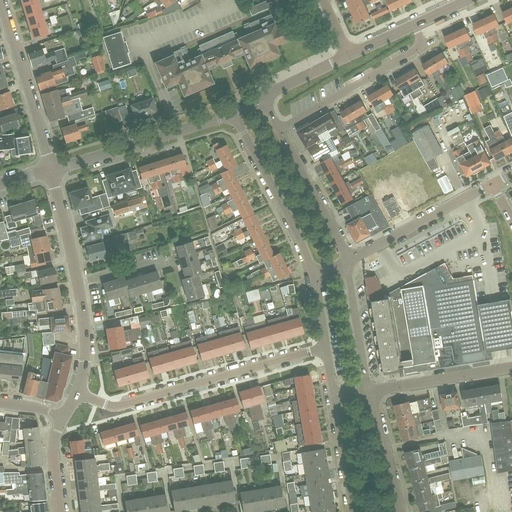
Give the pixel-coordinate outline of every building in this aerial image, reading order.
[(287,3),(285,0),(274,0),(266,4),(269,9),(270,11),(287,3)] [(378,0),(364,0),(363,1),(362,0),(347,0),(352,12),(365,6),(366,7),(379,0),(378,0)] [(402,6),(399,0),(386,0),(391,11),(402,6)] [(23,5),(26,16),(41,12),(37,1),(23,5)] [(258,13),(255,5),(248,9),(251,16),(258,13)] [(371,17),(366,7),(365,6),(352,12),(357,24),(371,17)] [(389,12),(387,7),(372,14),(374,19),(389,12)] [(511,8),(502,13),(507,24),(511,21),(511,8)] [(26,16),(30,28),(44,23),(41,12),(26,16)] [(495,14),(484,19),(495,42),(499,40),(496,34),(497,34),(495,28),(500,25),(495,14)] [(168,59),(155,64),(166,89),(178,83),(183,96),(213,83),(208,71),(208,70),(217,66),(217,65),(220,63),(223,69),(231,65),(229,59),(234,57),(234,59),(244,55),(249,68),(279,55),(275,46),(291,39),(285,25),(276,29),(271,17),(250,26),(252,30),(247,33),(248,36),(239,40),(237,34),(227,38),(220,41),(214,44),(198,51),(200,57),(191,61),(189,57),(184,59),(181,52),(168,57),(168,59)] [(495,42),(484,19),(474,24),(479,35),(484,33),(489,45),(495,43),(495,42)] [(30,28),(33,39),(48,34),(44,23),(30,28)] [(474,44),(471,38),(466,27),(455,32),(460,43),(462,49),(465,56),(468,62),(473,60),(467,47),(474,44)] [(85,36),(82,29),(76,32),(77,36),(81,38),(85,36)] [(460,43),(455,32),(445,37),(450,48),(460,43)] [(121,34),(103,40),(113,72),(131,66),(128,56),(129,55),(126,44),(124,45),(121,34)] [(56,64),(68,60),(67,59),(64,48),(44,55),(42,48),(27,53),(32,67),(55,59),(56,64)] [(449,63),(443,53),(433,59),(439,69),(449,63)] [(35,77),(40,91),(55,86),(55,85),(66,81),(65,77),(73,74),(71,67),(75,66),(72,57),(67,59),(68,60),(56,64),(53,65),(55,70),(35,77)] [(439,69),(433,59),(429,61),(427,60),(423,62),(424,64),(422,65),(428,75),(433,73),(440,84),(446,81),(442,74),(442,75),(439,69)] [(487,71),(482,60),(470,65),(476,77),(487,71)] [(425,85),(422,79),(415,69),(413,68),(410,70),(410,72),(405,75),(414,90),(418,97),(419,97),(423,95),(419,88),(425,85)] [(508,80),(503,68),(487,75),(492,87),(508,80)] [(442,74),(446,81),(450,78),(446,72),(442,74)] [(487,82),(484,74),(476,77),(480,86),(487,82)] [(401,91),(406,88),(413,100),(418,97),(414,90),(405,75),(401,77),(400,76),(396,78),(396,80),(395,81),(401,91)] [(119,85),(121,78),(114,76),(111,82),(119,85)] [(111,88),(108,80),(97,83),(100,92),(111,88)] [(394,96),(388,85),(378,91),(384,101),(394,96)] [(460,86),(451,91),(456,100),(465,95),(460,86)] [(492,95),(488,87),(478,92),(482,100),(492,95)] [(67,97),(64,89),(57,91),(41,95),(45,109),(71,100),(87,95),(86,92),(81,94),(80,93),(67,97)] [(384,101),(378,91),(368,97),(374,107),(379,104),(383,110),(383,109),(387,115),(391,113),(387,107),(384,102),(384,101)] [(437,99),(442,108),(456,100),(451,91),(437,99)] [(13,106),(8,92),(0,95),(0,109),(0,110),(13,106)] [(482,110),(474,92),(465,96),(473,114),(482,110)] [(131,105),(132,109),(132,112),(127,113),(125,105),(117,108),(122,121),(122,122),(142,115),(143,118),(148,117),(147,114),(155,111),(152,99),(145,101),(144,99),(136,101),(137,103),(131,105)] [(434,112),(442,108),(437,99),(429,103),(434,112)] [(62,108),(72,105),(71,100),(45,109),(49,122),(65,117),(62,108)] [(361,101),(351,107),(364,129),(368,126),(364,121),(369,118),(368,116),(366,112),(367,111),(361,101)] [(427,114),(422,104),(417,107),(416,110),(421,117),(427,114)] [(351,107),(341,113),(347,123),(350,129),(355,125),(359,132),(364,129),(351,107)] [(113,123),(122,121),(117,108),(105,111),(106,116),(111,115),(113,123)] [(95,116),(93,109),(67,116),(69,123),(95,116)] [(345,129),(334,110),(311,124),(322,142),(318,144),(321,149),(321,150),(328,146),(325,140),(345,129)] [(415,122),(409,113),(403,116),(409,126),(415,122)] [(496,119),(493,113),(487,116),(490,121),(496,119)] [(19,126),(15,114),(0,119),(0,125),(0,126),(0,135),(4,135),(2,131),(19,126)] [(501,118),(497,120),(502,129),(506,127),(501,118)] [(322,142),(311,124),(297,132),(306,148),(307,148),(311,155),(321,150),(321,149),(318,144),(322,142)] [(80,127),(77,128),(75,125),(61,129),(65,143),(80,138),(78,132),(81,131),(81,132),(87,130),(86,125),(80,127)] [(441,154),(426,127),(411,135),(414,140),(425,159),(431,171),(438,167),(434,158),(441,154)] [(506,155),(496,137),(494,133),(490,127),(485,130),(491,140),(487,142),(492,150),(490,151),(495,161),(501,158),(506,155)] [(452,141),(462,136),(459,130),(449,136),(452,141)] [(511,151),(511,141),(511,139),(505,142),(499,130),(494,133),(496,137),(506,155),(511,151)] [(0,150),(15,148),(16,155),(32,153),(29,137),(14,139),(13,134),(0,135),(0,138),(2,139),(2,141),(0,141),(0,150)] [(394,151),(408,142),(404,136),(390,144),(394,151)] [(465,142),(462,136),(452,141),(455,147),(458,145),(465,142)] [(490,163),(484,153),(485,152),(478,140),(466,146),(469,151),(473,158),(479,169),(490,163)] [(231,155),(226,144),(221,146),(219,142),(213,145),(220,160),(231,155)] [(389,154),(394,151),(390,144),(385,147),(389,154)] [(331,152),(328,146),(321,150),(311,155),(315,161),(331,152)] [(473,158),(469,151),(463,155),(460,149),(454,152),(452,153),(460,166),(461,165),(467,176),(479,169),(473,158)] [(174,168),(175,168),(185,165),(182,154),(171,157),(174,168)] [(368,165),(376,160),(373,154),(364,159),(368,165)] [(236,165),(231,155),(220,160),(225,170),(230,168),(236,165)] [(178,182),(176,174),(174,168),(171,157),(160,161),(163,172),(169,170),(174,183),(178,182)] [(347,166),(346,163),(344,161),(343,158),(334,163),(331,158),(321,163),(326,174),(340,166),(341,169),(347,166)] [(160,180),(158,174),(163,172),(160,161),(149,164),(157,189),(162,187),(160,180)] [(217,168),(215,163),(214,163),(208,166),(210,171),(217,168)] [(157,189),(149,164),(138,168),(141,179),(147,177),(149,183),(150,183),(154,197),(159,196),(157,189)] [(369,168),(374,183),(381,181),(375,165),(369,168)] [(343,171),(341,169),(340,166),(326,174),(332,184),(342,178),(339,173),(343,171)] [(121,172),(118,173),(123,191),(134,188),(135,190),(141,188),(137,175),(131,176),(129,170),(128,170),(127,168),(121,170),(121,172)] [(236,178),(230,168),(225,170),(220,173),(222,179),(216,182),(217,182),(210,185),(213,190),(236,178)] [(123,191),(118,173),(114,174),(113,173),(107,175),(107,177),(106,177),(108,184),(103,185),(106,196),(107,199),(113,197),(113,195),(123,191)] [(197,179),(200,186),(210,181),(206,174),(197,179)] [(415,185),(425,181),(422,174),(412,178),(415,185)] [(446,196),(455,192),(448,176),(438,181),(446,196)] [(241,189),(236,178),(213,190),(215,195),(221,192),(222,192),(228,189),(230,194),(241,189)] [(358,186),(357,184),(356,181),(350,184),(349,182),(345,184),(342,178),(332,184),(337,194),(351,187),(352,189),(358,186)] [(201,195),(211,191),(208,184),(198,189),(201,195)] [(353,199),(350,194),(354,192),(352,189),(351,187),(337,194),(343,205),(353,199)] [(103,208),(109,206),(107,199),(106,196),(99,198),(99,196),(90,198),(87,189),(80,191),(79,189),(71,191),(72,193),(70,194),(75,209),(86,206),(88,213),(103,209),(103,208)] [(246,199),(241,189),(230,194),(233,199),(227,202),(227,203),(221,206),(223,210),(246,199)] [(385,193),(387,199),(397,196),(395,189),(385,193)] [(416,207),(438,197),(436,191),(424,196),(422,193),(412,197),(416,207)] [(345,221),(356,242),(370,235),(371,237),(389,227),(372,194),(351,205),(357,215),(345,221)] [(147,207),(144,196),(112,206),(116,217),(147,207)] [(162,209),(158,198),(154,199),(157,211),(162,209)] [(251,210),(246,199),(223,210),(225,215),(232,212),(238,210),(240,215),(251,210)] [(404,199),(384,212),(391,223),(411,210),(404,199)] [(35,208),(33,201),(21,204),(25,218),(33,215),(35,221),(34,221),(35,226),(29,228),(30,233),(44,229),(42,224),(39,214),(39,213),(37,207),(35,208)] [(25,218),(21,204),(10,208),(12,215),(5,217),(9,229),(16,227),(15,221),(20,220),(25,218)] [(258,225),(253,214),(243,219),(246,226),(233,232),(235,236),(258,225)] [(108,215),(86,222),(87,226),(80,228),(85,243),(102,238),(99,230),(112,226),(108,215)] [(209,231),(216,228),(212,216),(205,219),(209,231)] [(263,235),(258,225),(235,236),(238,241),(244,238),(250,235),(253,240),(263,235)] [(136,239),(134,231),(119,235),(122,245),(130,242),(130,240),(136,239)] [(49,250),(46,236),(32,240),(30,233),(24,235),(8,239),(10,248),(22,245),(23,249),(26,248),(28,254),(35,253),(49,250)] [(258,250),(268,245),(263,235),(253,240),(258,250)] [(179,257),(195,252),(192,242),(175,247),(179,257)] [(87,247),(90,261),(106,257),(105,254),(118,251),(116,243),(103,246),(102,243),(87,247)] [(274,256),(268,245),(258,250),(260,255),(256,257),(259,264),(263,262),(263,261),(274,256)] [(225,254),(222,247),(216,250),(219,257),(225,254)] [(39,263),(52,260),(49,250),(35,253),(28,254),(31,268),(40,266),(39,263)] [(182,268),(198,263),(195,252),(179,257),(182,268)] [(255,258),(252,253),(246,256),(236,261),(238,266),(255,258)] [(284,263),(279,253),(274,256),(263,261),(263,262),(265,267),(251,274),(253,278),(261,275),(284,263)] [(198,275),(201,274),(198,263),(182,268),(185,278),(198,274),(198,275)] [(289,274),(284,263),(261,275),(263,280),(270,276),(273,282),(289,274)] [(10,275),(26,272),(24,264),(8,268),(10,275)] [(374,302),(385,371),(383,371),(383,376),(401,373),(401,376),(406,375),(407,376),(410,375),(409,373),(418,371),(418,372),(487,360),(486,353),(493,352),(493,351),(507,349),(507,350),(511,348),(511,310),(510,299),(499,301),(499,302),(489,303),(478,305),(478,304),(474,281),(474,280),(447,284),(442,265),(440,266),(427,273),(401,287),(388,294),(389,299),(383,300),(374,302)] [(57,281),(54,268),(38,272),(39,277),(35,278),(36,285),(41,284),(57,281)] [(156,271),(146,275),(151,291),(162,288),(156,271)] [(23,274),(25,280),(33,278),(32,272),(23,274)] [(184,290),(201,285),(198,275),(198,274),(185,278),(181,279),(184,290)] [(148,302),(153,301),(150,291),(151,291),(146,275),(135,278),(140,294),(145,293),(148,302)] [(129,294),(125,281),(124,277),(113,281),(118,297),(128,294),(129,294)] [(130,298),(140,294),(135,278),(125,281),(129,294),(128,294),(130,298)] [(107,300),(118,297),(113,281),(102,284),(107,300)] [(188,301),(204,296),(201,285),(184,290),(188,301)] [(287,285),(280,288),(283,296),(289,294),(287,285)] [(32,303),(44,302),(60,299),(58,288),(43,290),(43,291),(31,292),(32,303)] [(0,298),(17,297),(17,290),(0,291),(0,298)] [(259,299),(256,290),(244,293),(247,302),(259,299)] [(46,312),(61,310),(60,299),(44,302),(32,303),(27,304),(28,311),(37,311),(37,313),(46,312)] [(293,336),(303,333),(299,319),(297,308),(291,309),(292,314),(287,315),(293,336)] [(160,321),(158,315),(150,317),(152,323),(160,321)] [(283,339),(293,336),(287,315),(277,318),(283,339)] [(51,325),(52,332),(53,332),(59,331),(59,330),(69,330),(68,316),(51,318),(38,320),(39,326),(51,325)] [(149,324),(148,316),(138,318),(140,326),(149,324)] [(27,324),(26,317),(12,318),(13,326),(27,324)] [(273,342),(283,339),(277,318),(267,321),(273,342)] [(260,345),(270,342),(264,321),(254,324),(260,345)] [(250,348),(260,345),(254,324),(244,327),(250,348)] [(108,339),(140,333),(140,328),(122,331),(121,326),(106,328),(108,339)] [(234,351),(244,348),(238,327),(228,330),(234,351)] [(224,354),(234,351),(228,330),(218,333),(224,354)] [(124,347),(123,342),(141,339),(140,333),(108,339),(110,350),(124,347)] [(211,357),(222,354),(215,333),(205,336),(211,357)] [(201,360),(211,357),(205,336),(195,339),(201,360)] [(186,364),(196,362),(190,341),(180,343),(186,364)] [(176,367),(186,364),(180,343),(170,346),(176,367)] [(72,357),(66,356),(68,347),(57,345),(53,361),(45,359),(41,375),(36,397),(56,402),(61,399),(63,388),(64,388),(72,357)] [(163,371),(173,368),(167,347),(157,350),(163,371)] [(130,354),(129,349),(120,351),(122,358),(131,356),(130,354)] [(153,374),(163,371),(157,350),(147,353),(153,374)] [(20,382),(23,354),(0,351),(0,379),(0,377),(6,378),(6,381),(10,381),(10,378),(17,379),(16,382),(20,382)] [(121,359),(119,353),(112,356),(112,362),(121,359)] [(138,380),(148,377),(142,356),(132,359),(133,362),(138,380)] [(128,383),(138,380),(133,362),(123,365),(128,383)] [(118,386),(128,383),(123,365),(113,368),(118,386)] [(23,394),(36,397),(41,375),(28,372),(23,394)] [(311,385),(309,374),(294,377),(283,380),(285,385),(295,382),(296,387),(311,385)] [(262,387),(265,397),(272,395),(273,394),(270,384),(262,387)] [(313,395),(311,385),(296,387),(296,388),(292,388),(293,394),(297,393),(298,398),(313,395)] [(502,401),(499,385),(487,388),(490,403),(502,401)] [(263,401),(259,387),(249,390),(258,420),(263,419),(258,402),(263,401)] [(490,403),(487,388),(475,390),(478,405),(479,408),(480,416),(482,424),(488,424),(485,404),(490,403)] [(258,420),(249,390),(239,393),(243,407),(248,406),(252,422),(258,420)] [(478,405),(475,390),(462,392),(465,411),(479,408),(478,405)] [(450,412),(458,411),(458,409),(460,408),(457,393),(440,396),(443,411),(450,410),(450,412)] [(268,407),(275,405),(272,395),(265,397),(268,407)] [(239,410),(236,398),(224,401),(233,432),(235,432),(233,422),(235,421),(233,412),(239,410)] [(315,408),(313,398),(299,400),(299,401),(291,402),(293,412),(315,408)] [(397,418),(425,411),(431,409),(429,398),(409,402),(394,406),(397,418)] [(233,432),(224,401),(212,404),(216,416),(222,415),(225,424),(228,423),(231,433),(233,432)] [(216,416),(212,404),(201,407),(210,439),(212,438),(210,429),(212,428),(210,418),(216,416)] [(271,417),(278,415),(275,405),(268,407),(271,417)] [(210,439),(201,407),(189,411),(193,423),(200,421),(202,431),(205,430),(208,440),(210,439)] [(317,418),(315,408),(293,412),(295,422),(302,421),(317,418)] [(433,421),(440,419),(438,410),(431,411),(433,421)] [(415,425),(413,419),(426,415),(425,411),(397,418),(400,429),(415,425)] [(189,424),(186,412),(174,415),(183,447),(186,447),(183,437),(185,436),(182,426),(189,424)] [(275,430),(281,428),(286,426),(285,424),(283,424),(281,414),(278,415),(271,417),(275,430)] [(183,447),(174,415),(163,418),(166,431),(173,429),(176,439),(177,438),(180,448),(183,447)] [(468,426),(482,424),(480,416),(467,418),(466,416),(461,417),(463,427),(468,426)] [(166,431),(163,418),(151,421),(160,454),(163,453),(160,443),(163,442),(160,432),(166,431)] [(440,419),(433,421),(436,433),(443,431),(440,419)] [(160,454),(151,421),(139,425),(143,437),(150,435),(153,445),(155,445),(158,454),(160,454)] [(319,431),(317,421),(303,423),(303,424),(296,425),(297,435),(319,431)] [(511,435),(510,421),(490,424),(497,472),(511,470),(511,435)] [(3,441),(9,442),(11,428),(5,427),(5,423),(0,422),(0,437),(4,438),(3,441)] [(141,445),(135,423),(134,422),(123,425),(126,438),(133,436),(136,446),(141,445)] [(126,438),(123,425),(111,429),(115,441),(126,438)] [(417,433),(415,425),(400,429),(403,441),(431,434),(430,429),(417,433)] [(25,442),(39,440),(38,427),(37,428),(23,429),(25,442)] [(281,428),(275,430),(277,436),(283,434),(281,428)] [(115,441),(111,429),(100,432),(103,444),(115,441)] [(321,442),(319,431),(297,435),(299,446),(321,442)] [(80,440),(69,441),(71,454),(84,452),(83,443),(87,441),(86,436),(79,438),(80,440)] [(287,451),(284,439),(274,442),(276,453),(287,451)] [(26,454),(41,452),(39,440),(25,442),(26,448),(18,449),(19,456),(26,455),(26,454)] [(438,444),(440,451),(421,456),(419,449),(406,452),(409,464),(425,460),(439,457),(448,454),(445,443),(438,444)] [(135,457),(132,447),(126,449),(129,458),(132,458),(135,457)] [(477,454),(462,448),(464,459),(448,462),(453,482),(485,476),(480,456),(477,457),(477,454)] [(228,458),(227,451),(226,449),(220,450),(220,452),(214,453),(215,460),(228,458)] [(324,460),(323,458),(326,457),(324,449),(301,453),(302,464),(324,460)] [(28,466),(42,465),(41,452),(26,454),(26,455),(27,462),(21,463),(21,467),(28,466)] [(425,472),(424,467),(441,462),(439,457),(425,460),(409,464),(412,476),(425,472)] [(96,466),(95,458),(75,460),(76,471),(99,468),(99,470),(99,471),(104,471),(103,463),(98,464),(98,465),(96,466)] [(328,470),(327,462),(324,462),(324,460),(302,464),(304,474),(328,470)] [(140,464),(134,465),(136,472),(148,470),(147,464),(140,464)] [(97,478),(96,471),(99,470),(99,468),(76,471),(77,480),(97,478)] [(327,479),(330,478),(328,470),(304,474),(306,485),(327,481),(327,479)] [(16,489),(45,486),(43,472),(43,473),(27,474),(19,475),(19,472),(3,472),(4,484),(15,483),(16,489)] [(415,488),(441,481),(451,479),(449,473),(427,479),(425,472),(412,476),(415,488)] [(108,489),(108,484),(98,485),(97,478),(77,480),(78,490),(101,488),(101,490),(108,489)] [(474,486),(485,484),(484,478),(473,480),(474,486)] [(235,501),(232,480),(221,482),(225,503),(235,501)] [(332,492),(330,483),(328,484),(327,481),(306,485),(308,496),(332,492)] [(418,499),(437,494),(436,488),(442,486),(441,481),(415,488),(418,499)] [(225,503),(221,482),(211,484),(215,505),(225,503)] [(215,505),(211,484),(201,486),(205,507),(215,505)] [(29,501),(46,499),(45,486),(16,489),(6,490),(7,495),(21,494),(23,496),(25,497),(29,496),(29,501)] [(205,507),(201,486),(191,487),(195,508),(205,507)] [(284,507),(280,486),(270,488),(274,508),(284,507)] [(195,508),(191,487),(181,489),(185,510),(195,508)] [(99,498),(98,491),(101,490),(101,488),(78,490),(80,500),(99,498)] [(274,508),(270,488),(260,489),(264,510),(274,508)] [(185,510),(181,489),(171,491),(174,511),(185,510)] [(264,510),(260,489),(250,491),(254,511),(264,510)] [(253,511),(254,511),(250,491),(240,493),(243,511),(253,511)] [(331,503),(331,500),(333,500),(332,492),(308,496),(310,506),(331,503)] [(168,511),(165,494),(155,496),(157,511),(168,511)] [(437,495),(437,494),(418,499),(421,511),(430,509),(440,506),(441,506),(440,505),(439,500),(443,499),(441,494),(437,495)] [(157,511),(155,496),(145,498),(147,511),(157,511)] [(111,509),(110,504),(100,505),(99,498),(80,500),(81,510),(104,507),(104,510),(111,509)] [(147,511),(145,498),(135,500),(137,511),(147,511)] [(137,511),(135,500),(125,501),(126,511),(137,511)] [(441,506),(440,506),(441,511),(457,507),(455,502),(440,505),(441,506)] [(47,511),(46,503),(29,505),(29,511),(47,511)] [(335,511),(334,504),(331,505),(331,503),(310,506),(311,511),(335,511)]
